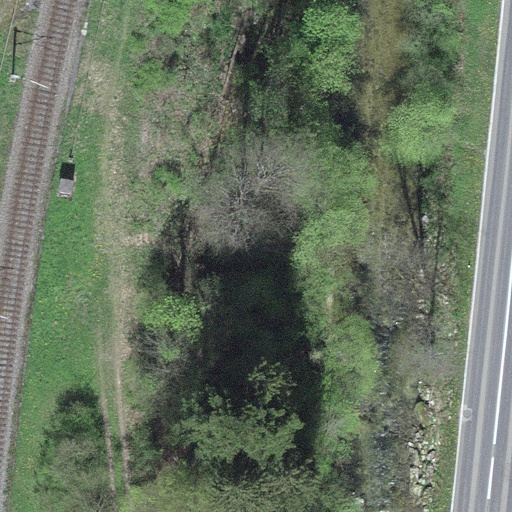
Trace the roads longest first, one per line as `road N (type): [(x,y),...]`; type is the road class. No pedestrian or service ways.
road 1 (track): [(119,511),(105,232),(114,82)]
road 2 (primary): [(511,279),(488,511)]
